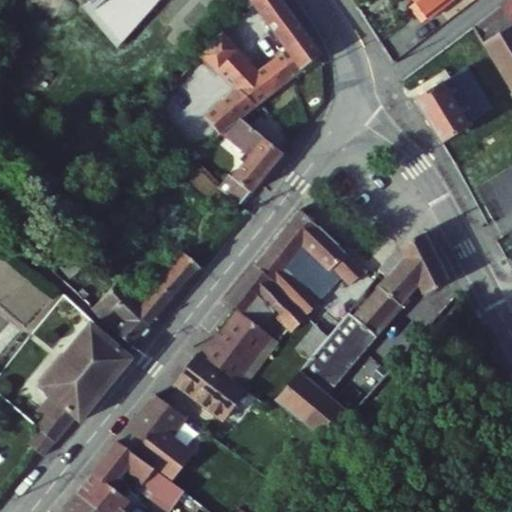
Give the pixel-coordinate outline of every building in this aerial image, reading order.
[(95,0),(130,43),(174,0),(95,0)] [(334,50),(297,0),(264,0),(262,3),(299,53),(272,74),(234,31),(214,50),(251,91),(220,115),(233,131),(237,129),(256,113),(334,50)] [(442,29),(477,0),(426,0),(435,11),(433,12),(431,17),(442,29)] [(511,24),(493,38),(494,40),(511,31),(511,24)] [(511,31),(494,40),(500,52),(511,74),(511,31)] [(445,71),(452,84),(500,52),(494,40),(493,38),(445,71)] [(422,89),(466,166),(496,141),(486,123),(475,129),(452,84),(445,71),(422,89)] [(298,151),(256,113),(237,129),(261,151),(259,154),(263,158),(246,176),(241,173),(230,185),(249,205),(298,151)] [(466,166),(472,176),(502,151),(496,141),(466,166)] [(158,192),(111,229),(126,243),(156,218),(150,210),(163,199),(158,192)] [(370,265),(313,212),(266,269),(314,314),(324,303),(295,275),(316,249),(343,271),(346,268),(358,278),(370,265)] [(402,249),(418,285),(425,299),(449,287),(426,238),(402,249)] [(92,245),(79,255),(92,267),(104,255),(92,245)] [(192,247),(164,278),(185,298),(213,267),(192,247)] [(418,285),(402,249),(382,275),(387,279),(354,323),(348,319),(301,379),(332,404),(418,285)] [(250,309),(239,322),(256,336),(241,353),(225,340),(223,342),(219,338),(208,351),(245,380),(281,334),(272,328),(281,317),(310,339),(323,323),(314,314),(266,269),(240,301),(250,309)] [(126,279),(117,289),(158,327),(185,298),(164,278),(146,297),(126,279)] [(125,331),(141,346),(158,327),(117,289),(108,299),(127,316),(133,322),(125,331)] [(118,325),(125,331),(133,322),(127,316),(118,325)] [(241,353),(256,336),(239,322),(225,340),(241,353)] [(47,426),(48,427),(63,440),(65,442),(85,419),(88,422),(141,359),(101,326),(48,388),(63,400),(53,412),(56,415),(47,426)] [(245,380),(208,351),(186,380),(235,418),(258,390),(245,380)] [(332,404),(301,379),(275,411),(325,451),(351,419),(332,404)] [(194,417),(164,394),(125,439),(183,484),(203,460),(177,437),(194,417)] [(50,454),(63,440),(48,427),(35,442),(39,445),(50,454)] [(125,439),(101,468),(120,483),(132,469),(172,500),(184,485),(183,484),(125,439)] [(101,468),(86,484),(119,511),(122,511),(136,496),(120,483),(101,468)] [(119,511),(86,484),(71,502),(84,511),(119,511)] [(84,511),(71,502),(62,511),(84,511)]
